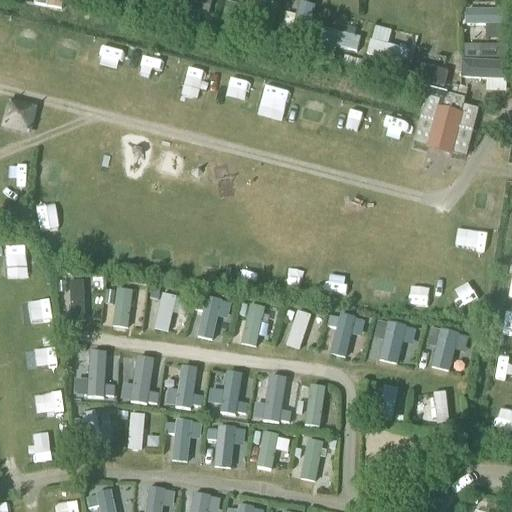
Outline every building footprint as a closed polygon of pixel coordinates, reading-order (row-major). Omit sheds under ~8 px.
[(467,160),(479,112),(463,108),(464,104),(442,99),(441,103),(425,99),(414,147),(467,160)] [(84,282),(69,282),(71,324),(85,324),(84,282)] [(109,304),(115,305),(112,329),(127,330),(132,292),(117,291),(116,294),(110,293),(109,304)] [(162,295),(154,331),(168,334),(176,298),(162,295)] [(207,298),(198,334),(210,337),(219,301),(207,298)] [(250,307),(241,346),(256,350),(265,310),(250,307)] [(298,314),(286,349),(300,353),(311,318),(298,314)] [(340,321),(330,354),(342,357),(352,325),(340,321)] [(387,327),(377,362),(389,366),(400,330),(387,327)] [(435,334),(423,366),(436,371),(448,340),(435,334)] [(88,400),(103,401),(105,364),(91,363),(88,400)] [(138,367),(134,404),(148,406),(152,369),(138,367)] [(178,412),(191,414),(196,377),(183,375),(178,412)] [(220,414),(234,417),(241,385),(227,382),(220,414)] [(273,386),(268,408),(262,407),(260,414),(266,416),(265,422),(278,425),(286,389),(273,386)] [(310,387),(307,410),(298,409),(297,421),(305,422),(304,427),(320,430),(325,389),(310,387)] [(378,423),(392,425),(398,391),(384,389),(378,423)] [(446,395),(433,396),(437,427),(449,425),(446,395)] [(90,452),(104,449),(95,414),(81,417),(90,452)] [(128,453),(142,454),(145,418),(131,417),(128,453)] [(215,459),(227,461),(233,431),(221,428),(215,459)] [(257,468),(271,471),(278,437),(262,434),(257,468)] [(300,481),(314,484),(322,444),(307,441),(300,481)] [(98,495),(100,511),(115,511),(112,493),(98,495)] [(151,498),(148,511),(162,511),(164,500),(151,498)]
